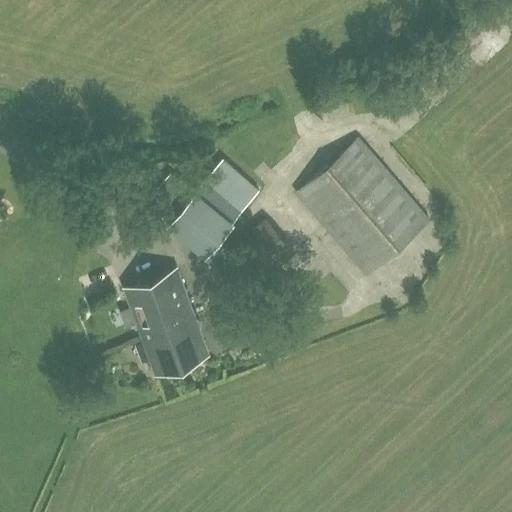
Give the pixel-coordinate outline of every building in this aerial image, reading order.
[(359,138),(296,192),(365,273),(428,219),(359,138)] [(170,170),(145,197),(155,207),(154,209),(166,221),(205,253),(223,232),(233,220),(232,219),(259,190),(222,157),(195,187),(181,179),(180,180),(170,170)] [(265,218),(228,250),(257,283),(293,251),(265,218)] [(124,287),(141,336),(165,327),(165,325),(169,324),(166,316),(174,314),(171,304),(188,299),(177,268),(124,287)] [(141,336),(143,340),(154,372),(207,353),(188,299),(171,304),(174,314),(166,316),(169,324),(165,325),(165,327),(141,336)]
